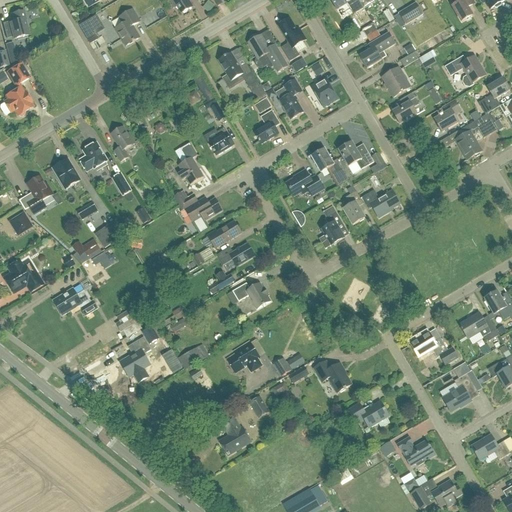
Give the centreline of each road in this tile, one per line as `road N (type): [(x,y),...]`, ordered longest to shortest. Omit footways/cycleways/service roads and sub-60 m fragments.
road 1 (residential): [(424,212),(319,274),(306,272),(255,186),(262,166),(361,104)]
road 2 (residential): [(451,442),(392,342),(399,330),(511,263)]
road 3 (tertiary): [(194,511),(0,351)]
road 4 (residential): [(108,92),(264,0)]
road 5 (residential): [(0,157),(108,92)]
road 6 (residential): [(361,104),(424,212)]
road 7 (residential): [(299,0),(361,104)]
